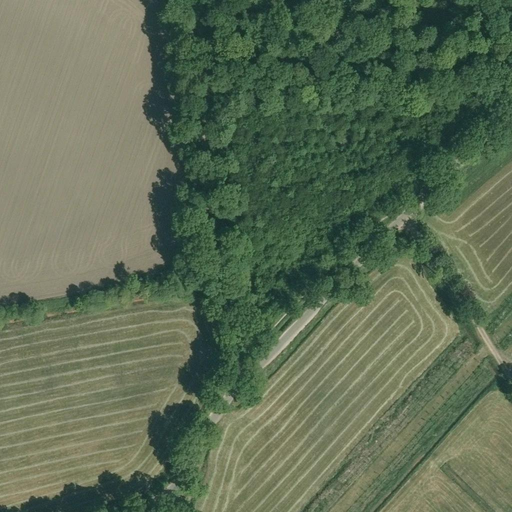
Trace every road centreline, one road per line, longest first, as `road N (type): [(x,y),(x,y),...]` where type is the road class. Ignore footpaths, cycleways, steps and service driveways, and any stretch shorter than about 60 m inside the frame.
road 1 (tertiary): [(178,483),(248,377),(404,217),(511,124)]
road 2 (track): [(190,0),(214,263),(243,362)]
